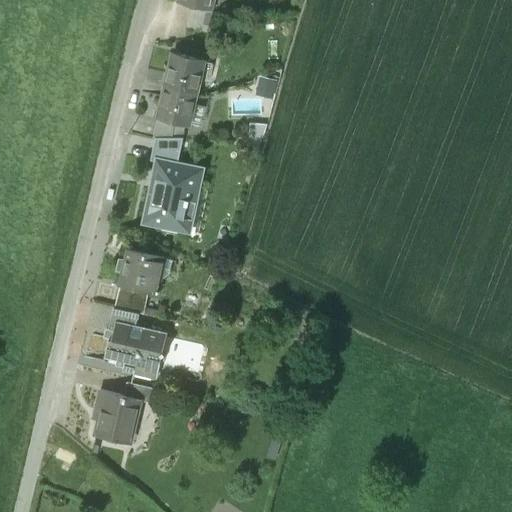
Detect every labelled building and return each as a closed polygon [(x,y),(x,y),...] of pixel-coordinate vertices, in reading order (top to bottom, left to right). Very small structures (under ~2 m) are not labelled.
[(214,0),(177,0),(178,1),(192,5),(212,10),(214,0)] [(212,10),(192,5),(187,24),(207,30),(212,10)] [(205,59),(173,51),(166,84),(197,92),(199,80),(208,82),(210,76),(207,76),(213,63),(204,61),(205,59)] [(197,92),(166,84),(158,118),(185,124),(189,125),(190,123),(199,125),(202,111),(192,109),(197,92)] [(185,124),(158,118),(154,137),(156,137),(182,137),(183,137),(185,124)] [(182,137),(156,137),(152,159),(161,161),(161,160),(177,163),(182,137)] [(177,163),(161,160),(161,161),(157,177),(158,179),(156,188),(152,187),(150,189),(147,204),(148,206),(145,221),(181,228),(190,187),(198,189),(202,168),(177,163)] [(159,254),(129,248),(120,285),(149,291),(156,293),(160,275),(154,274),(159,254)] [(149,291),(120,285),(115,306),(139,312),(144,313),(149,291)] [(168,331),(136,324),(139,312),(115,306),(114,306),(109,328),(112,329),(104,361),(108,362),(110,357),(117,358),(116,364),(135,368),(134,373),(157,379),(161,359),(164,360),(166,353),(163,352),(167,337),(168,331)] [(201,345),(167,337),(163,352),(166,353),(164,360),(161,359),(157,379),(134,373),(131,383),(157,389),(160,378),(177,368),(197,372),(203,348),(201,345)] [(131,383),(128,382),(126,394),(141,398),(140,399),(154,402),(157,389),(131,383)] [(126,394),(101,389),(97,404),(103,406),(96,434),(130,442),(140,399),(141,398),(126,394)] [(76,456),(59,448),(54,458),(71,465),(76,456)]
